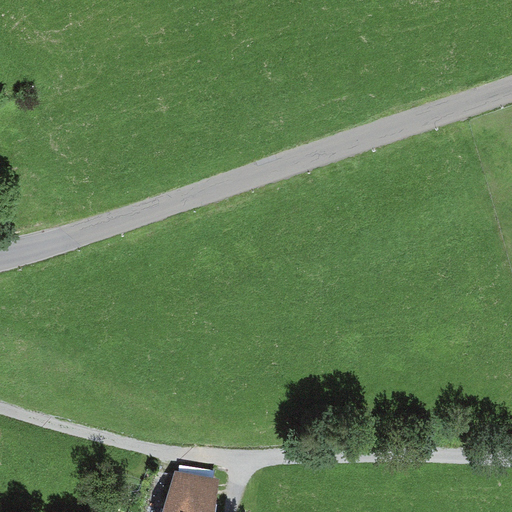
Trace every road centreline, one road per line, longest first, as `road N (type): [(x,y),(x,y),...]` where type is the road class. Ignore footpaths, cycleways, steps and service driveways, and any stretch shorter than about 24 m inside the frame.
road 1 (tertiary): [(0,255),(511,93)]
road 2 (track): [(0,409),(173,455),(511,459)]
